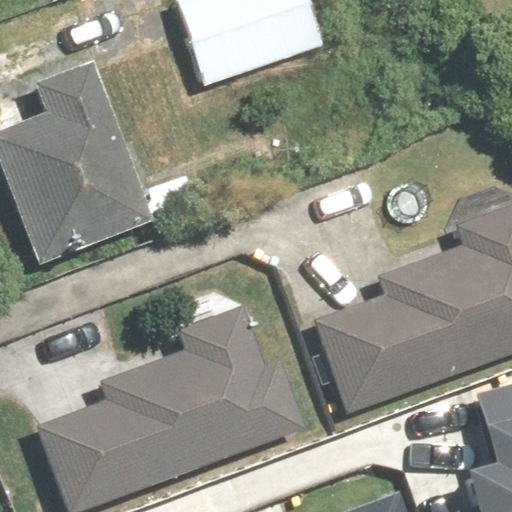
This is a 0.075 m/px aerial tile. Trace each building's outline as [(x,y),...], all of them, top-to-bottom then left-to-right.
[(314,0),(171,0),(207,86),(330,36),(314,0)] [(112,63),(0,97),(0,164),(30,261),(162,221),(112,63)] [(305,313),(340,409),(511,347),(511,187),(451,209),(463,242),(380,271),(385,285),(305,313)] [(74,505),(299,418),(251,294),(180,321),(186,336),(101,370),(109,392),(40,419),(74,505)] [(462,511),(511,511),(511,375),(461,388),(479,455),(450,463),(462,511)] [(427,511),(413,475),(315,511),(427,511)]
